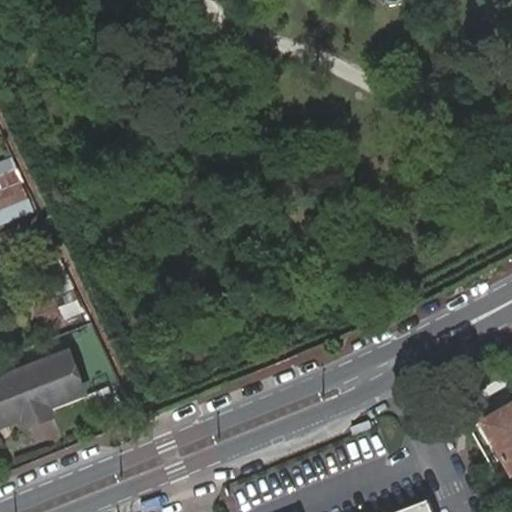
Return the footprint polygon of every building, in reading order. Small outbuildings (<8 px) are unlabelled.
[(0,190),(21,182),(9,157),(0,160),(0,190)] [(34,210),(21,182),(0,190),(0,208),(19,201),(25,214),(34,210)] [(36,309),(46,331),(65,323),(55,301),(36,309)] [(0,376),(0,423),(85,391),(69,350),(0,376)] [(109,389),(85,395),(88,411),(113,405),(109,389)] [(482,422),(504,459),(511,473),(511,407),(505,411),(504,409),(482,422)]
